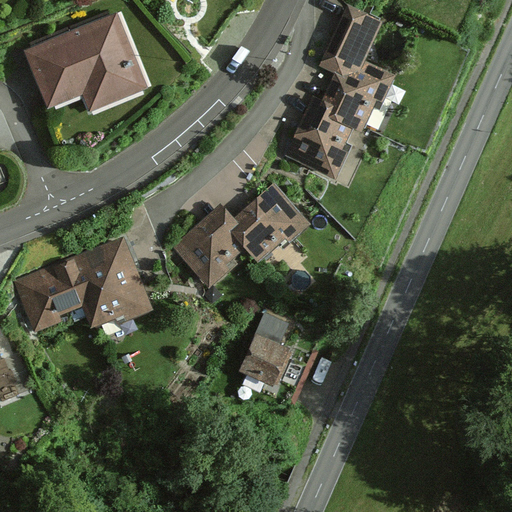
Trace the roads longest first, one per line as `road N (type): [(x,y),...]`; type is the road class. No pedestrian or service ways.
road 1 (secondary): [(309,511),(511,55)]
road 2 (residential): [(284,0),(253,55),(195,119),(107,184),(54,209)]
road 3 (residential): [(0,92),(54,209)]
